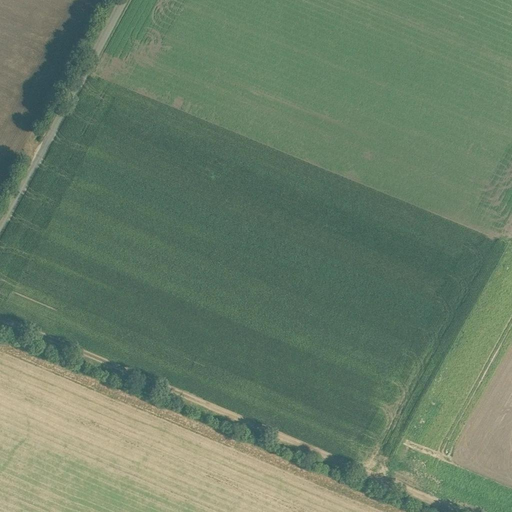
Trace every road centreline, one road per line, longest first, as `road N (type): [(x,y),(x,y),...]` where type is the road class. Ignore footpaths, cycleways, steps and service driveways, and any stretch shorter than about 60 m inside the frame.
road 1 (track): [(459,511),(0,317)]
road 2 (unclassified): [(121,0),(0,226)]
